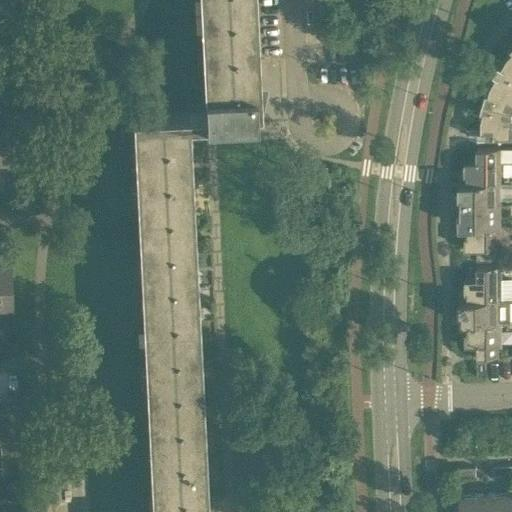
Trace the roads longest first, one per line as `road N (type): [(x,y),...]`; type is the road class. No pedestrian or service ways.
road 1 (tertiary): [(389,401),(397,171),(433,0)]
road 2 (residential): [(296,95),(301,132),(322,142),(346,123),(344,107),(325,94)]
road 3 (residential): [(511,395),(389,401)]
